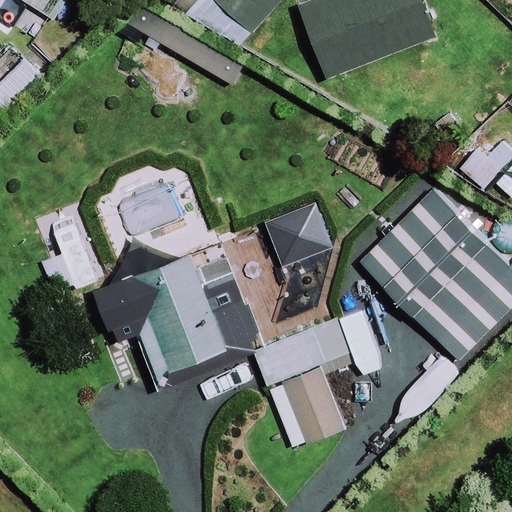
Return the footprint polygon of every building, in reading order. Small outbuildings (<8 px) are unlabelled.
[(51,0),(27,0),(45,11),(51,0)] [(279,0),(216,0),(250,32),(279,0)] [(434,34),(418,0),(327,0),(300,13),(332,81),(434,34)] [(162,4),(145,31),(229,82),(246,55),(162,4)] [(38,78),(19,55),(0,70),(0,100),(4,106),(38,78)] [(511,262),(509,265),(428,184),(356,257),(458,359),(511,304),(511,262)] [(323,249),(311,212),(269,225),(281,262),(323,249)] [(243,237),(214,247),(118,281),(155,387),(252,352),(239,317),(252,312),(249,303),(265,297),(243,237)] [(252,346),(267,388),(290,447),(345,426),(326,374),(355,363),(337,314),(252,346)]
